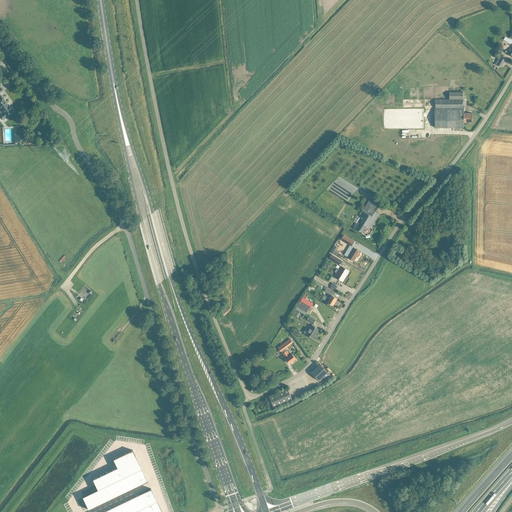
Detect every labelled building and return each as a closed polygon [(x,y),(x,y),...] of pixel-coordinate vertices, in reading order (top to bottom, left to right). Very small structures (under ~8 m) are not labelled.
[(501,67),(505,60),(501,58),(497,65),(501,67)] [(1,88),(0,88),(0,96),(2,98),(0,99),(0,107),(4,112),(0,114),(0,117),(2,120),(7,116),(7,117),(11,115),(9,112),(12,110),(10,106),(9,107),(2,98),(2,97),(0,93),(0,92),(3,90),(1,88)] [(464,122),(464,113),(464,108),(463,108),(463,99),(463,92),(458,92),(449,92),(449,99),(435,100),(435,109),(435,127),(464,127),(464,122)] [(464,113),(464,122),(472,122),(472,113),(464,113)] [(379,205),(374,203),(370,200),(359,217),(360,217),(359,220),(358,220),(354,227),(357,228),(362,232),(367,225),(371,228),(379,214),(375,211),(379,205)] [(354,241),(344,235),(341,240),(350,245),(351,246),(354,241)] [(350,245),(344,255),(348,257),(347,257),(350,258),(354,261),(357,256),(358,255),(359,255),(361,252),(358,250),(357,249),(353,247),(351,246),(350,245)] [(339,265),(342,260),(332,254),(329,259),(339,265)] [(349,271),(345,268),(341,266),(339,270),(337,269),(335,272),(337,273),(335,277),(338,279),(343,281),(345,278),(343,277),(348,270),(349,271)] [(334,291),(330,288),(327,287),(324,291),(332,295),(334,291)] [(332,295),(330,298),(324,295),(322,298),(325,300),(327,302),(333,305),(337,299),(332,295)] [(299,303),(310,310),(313,303),(303,297),(299,303)] [(308,310),(298,304),(296,308),(305,314),(308,310)] [(319,329),(314,326),(312,325),(308,331),(305,330),(304,332),(306,334),(313,338),(315,334),(316,333),(319,329)] [(295,329),(292,333),(298,337),(300,333),(295,329)] [(296,359),(293,355),(292,353),(289,356),(288,354),(289,354),(285,348),(292,342),(290,339),(278,347),(281,351),(286,358),(290,363),(296,359)] [(328,372),(323,367),(320,364),(311,372),(319,380),(323,377),(325,379),(328,376),(326,374),(328,372)] [(288,388),(269,396),(274,407),(292,399),(288,388)] [(97,489),(81,497),(89,511),(145,483),(133,452),(111,464),(114,470),(93,481),(97,489)] [(159,511),(150,491),(108,511),(159,511)]
